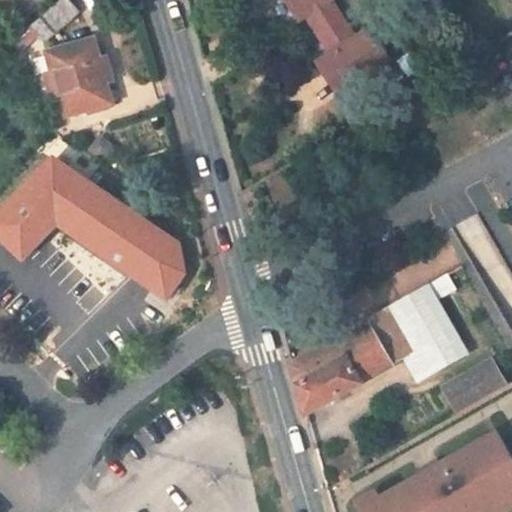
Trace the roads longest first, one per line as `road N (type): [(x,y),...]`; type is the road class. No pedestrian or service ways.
road 1 (residential): [(0,373),(76,461),(214,338),(267,312)]
road 2 (residential): [(254,265),(511,151)]
road 3 (secondary): [(254,265),(178,0)]
road 4 (secondary): [(324,511),(267,312)]
